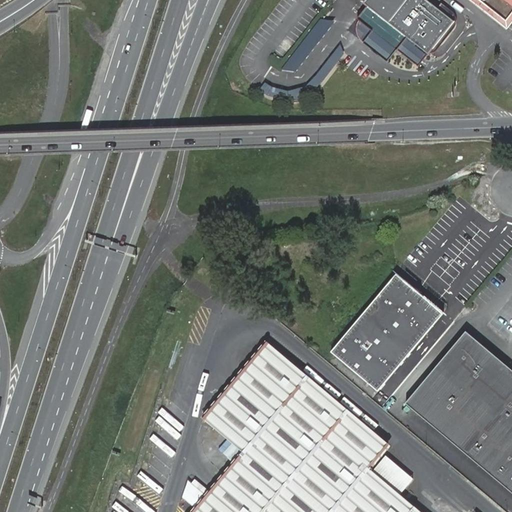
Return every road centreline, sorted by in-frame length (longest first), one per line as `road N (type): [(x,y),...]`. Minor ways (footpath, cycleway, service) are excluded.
road 1 (tertiary): [(0,145),(511,127)]
road 2 (trunk): [(116,101),(0,459)]
road 3 (trunk): [(16,511),(105,235)]
road 4 (motorway): [(105,235),(180,0)]
road 5 (unclassified): [(0,223),(53,121),(63,83),(64,0)]
road 6 (unclassified): [(52,0),(54,82),(46,118),(0,214)]
road 7 (trunk): [(116,101),(53,228),(27,256),(0,254)]
road 8 (trunk): [(105,235),(141,178),(185,55)]
